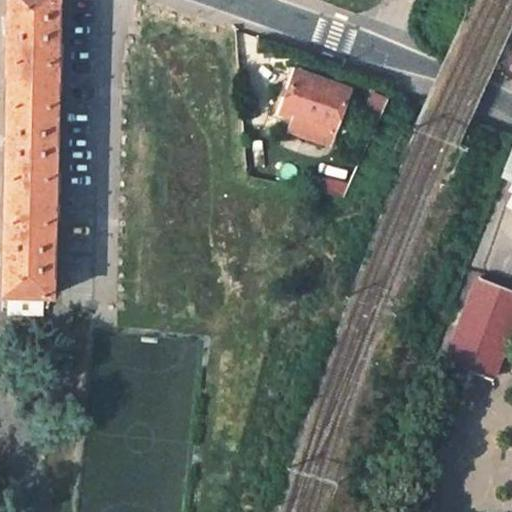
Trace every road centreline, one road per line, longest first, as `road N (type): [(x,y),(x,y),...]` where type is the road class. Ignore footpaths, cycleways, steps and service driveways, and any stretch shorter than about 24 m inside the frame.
road 1 (unclassified): [(235,0),(421,68),(511,113)]
road 2 (unknown): [(113,0),(102,242)]
